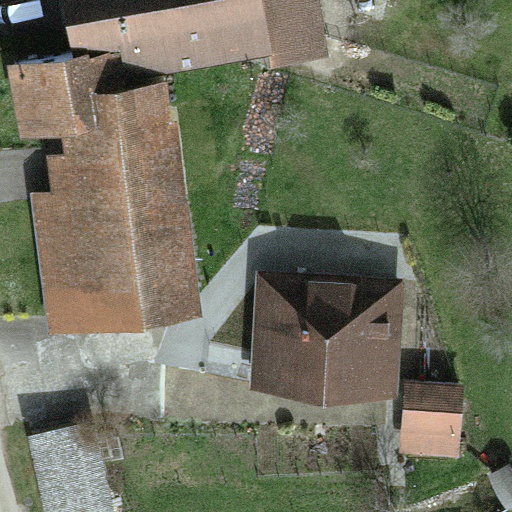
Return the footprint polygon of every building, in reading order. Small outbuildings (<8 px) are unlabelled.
[(59,0),(67,66),(85,64),(85,80),(252,63),(245,0),(59,0)] [(60,92),(86,90),(85,80),(85,64),(67,66),(4,70),(9,141),(63,136),(60,92)] [(74,320),(189,313),(182,199),(215,197),(210,120),(225,119),(223,82),(86,90),(60,92),(63,136),(64,158),(46,160),(48,198),(25,199),(31,308),(73,305),(74,320)] [(254,279),(247,386),(387,395),(394,288),(254,279)] [(106,511),(84,426),(26,441),(44,511),(106,511)]
